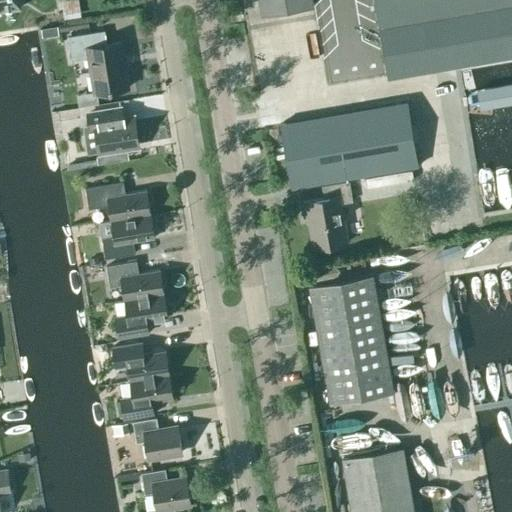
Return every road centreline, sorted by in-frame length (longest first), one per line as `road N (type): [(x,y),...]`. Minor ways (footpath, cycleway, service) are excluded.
road 1 (residential): [(210,324),(154,0)]
road 2 (unclassified): [(260,317),(204,0)]
road 3 (unclassified): [(295,511),(260,317)]
road 4 (residential): [(247,511),(210,324)]
